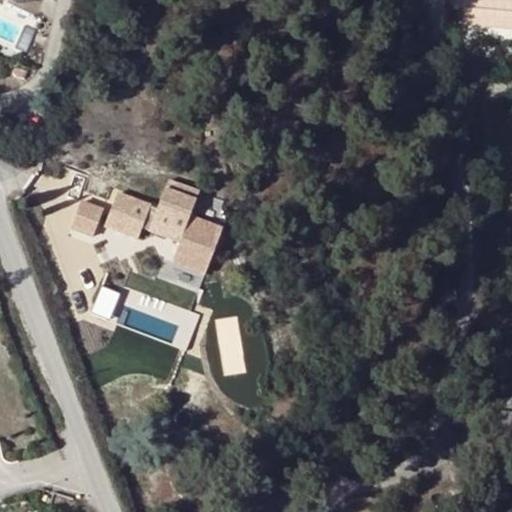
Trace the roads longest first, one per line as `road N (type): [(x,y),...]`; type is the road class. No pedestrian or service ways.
road 1 (track): [(443,0),(440,30),(467,210),(465,298),(448,400),(412,473)]
road 2 (tertiary): [(0,222),(92,459)]
